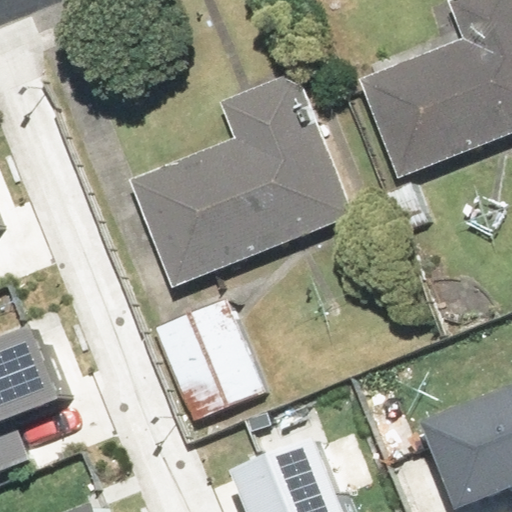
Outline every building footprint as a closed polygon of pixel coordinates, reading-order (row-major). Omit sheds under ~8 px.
[(372,84),(411,181),(511,140),(511,0),(471,0),(460,4),(476,43),(372,84)] [(142,182),(184,289),(367,217),(310,71),(228,103),(243,143),(142,182)] [(0,167),(0,234),(24,225),(0,167)] [(223,310),(172,328),(199,403),(250,385),(223,310)] [(53,338),(0,358),(0,468),(34,455),(23,425),(78,404),(53,338)] [(511,385),(434,411),(463,496),(511,479),(511,385)] [(368,511),(339,438),(250,472),(265,511),(368,511)] [(200,511),(186,471),(138,488),(147,511),(200,511)]
